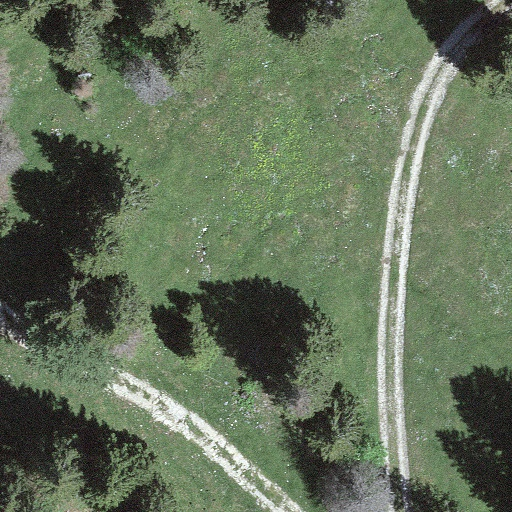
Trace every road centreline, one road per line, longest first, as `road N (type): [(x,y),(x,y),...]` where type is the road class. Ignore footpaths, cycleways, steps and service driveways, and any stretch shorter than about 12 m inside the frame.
road 1 (track): [(403,511),(391,392),(401,187),(442,46),(507,0)]
road 2 (track): [(292,511),(203,426),(0,314)]
